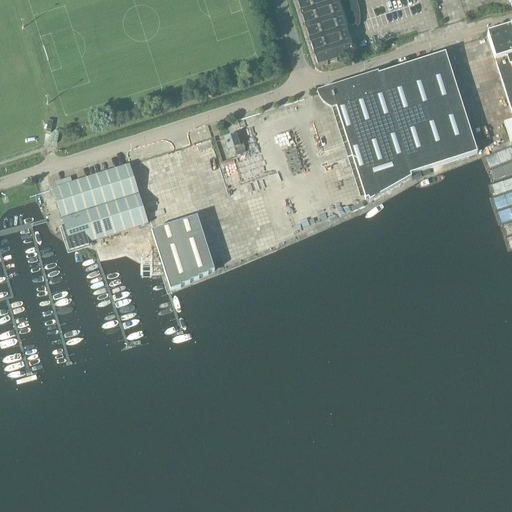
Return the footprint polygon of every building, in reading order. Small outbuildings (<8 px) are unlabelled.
[(346,28),(355,25),(357,24),(357,21),(357,18),(357,15),(357,11),(355,12),(354,8),(356,7),(354,2),(352,0),(296,0),(318,67),(354,56),(346,28)] [(372,29),(376,43),(395,37),(391,23),(372,29)] [(511,30),(487,38),(511,117),(511,30)] [(368,200),(369,202),(411,179),(410,176),(477,154),(445,54),(326,92),(332,110),(336,108),(365,201),(368,200)] [(224,140),(226,144),(225,144),(226,146),(228,151),(234,149),(235,153),(245,150),(242,143),(239,144),(236,136),(224,140)] [(192,149),(200,172),(217,166),(210,143),(192,149)] [(53,190),(71,249),(148,224),(129,166),(53,190)] [(145,175),(146,183),(154,182),(153,174),(145,175)] [(45,239),(34,203),(25,205),(36,241),(45,239)] [(151,232),(170,291),(190,284),(190,283),(199,279),(199,278),(208,275),(208,274),(214,272),(197,218),(151,232)]
